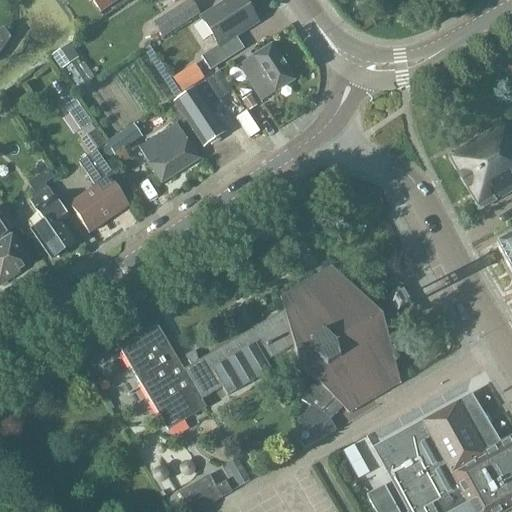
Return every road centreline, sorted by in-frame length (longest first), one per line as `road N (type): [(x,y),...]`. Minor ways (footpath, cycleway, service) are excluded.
road 1 (tertiary): [(0,351),(327,130)]
road 2 (residential): [(511,352),(415,185),(327,130)]
road 3 (tertiary): [(359,66),(401,70),(435,58),(511,9)]
